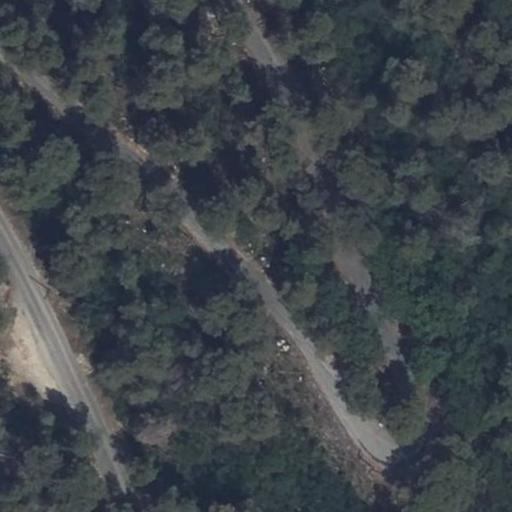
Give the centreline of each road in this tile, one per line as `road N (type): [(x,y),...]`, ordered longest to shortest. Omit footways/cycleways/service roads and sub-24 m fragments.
road 1 (residential): [(0,61),(225,252),(378,478),(407,481),(424,453),(412,409),(339,254),(248,23),(231,0)]
road 2 (tertiary): [(0,245),(87,409),(129,511)]
